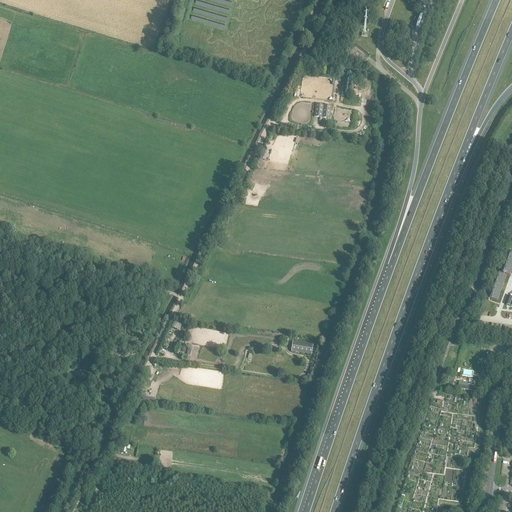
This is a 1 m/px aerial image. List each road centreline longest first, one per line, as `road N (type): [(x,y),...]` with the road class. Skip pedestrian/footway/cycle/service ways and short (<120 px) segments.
road 1 (track): [(272,511),(369,241),(388,143),(383,70)]
road 2 (motorway): [(334,511),(448,187)]
road 3 (track): [(180,297),(328,0)]
road 4 (motorway): [(495,0),(391,266)]
road 5 (motorway): [(391,266),(305,511)]
road 6 (track): [(74,511),(180,297)]
road 7 (track): [(269,125),(361,130),(362,110),(333,103),(294,101),(288,117)]
road 8 (unclassified): [(450,343),(511,179)]
road 9 (motorway): [(422,97),(417,159),(391,266)]
road 10 (motorway): [(448,187),(511,30)]
road 11 (track): [(247,349),(238,369),(293,376),(304,371),(303,357),(256,345)]
